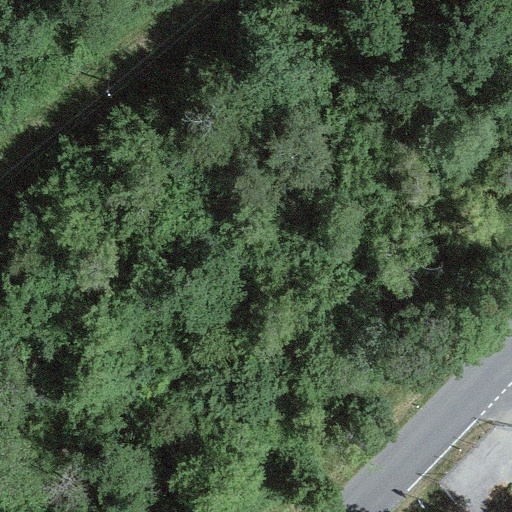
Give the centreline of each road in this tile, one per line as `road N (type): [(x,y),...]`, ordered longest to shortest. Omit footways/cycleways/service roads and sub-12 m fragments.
road 1 (track): [(0,193),(110,511)]
road 2 (tertiary): [(511,372),(366,511)]
